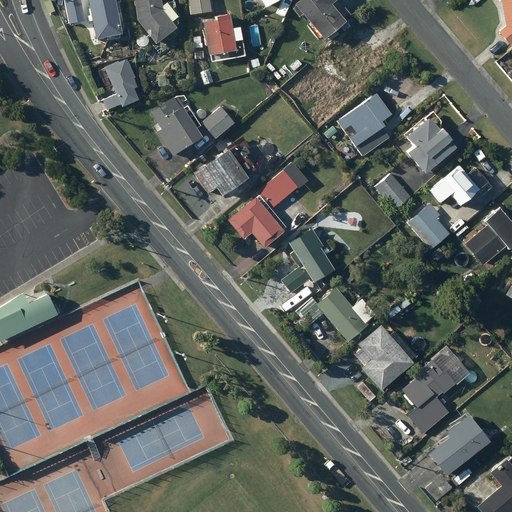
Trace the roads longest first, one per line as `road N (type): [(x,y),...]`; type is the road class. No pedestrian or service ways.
road 1 (secondary): [(5,0),(39,75),(402,511)]
road 2 (residential): [(511,121),(410,0)]
